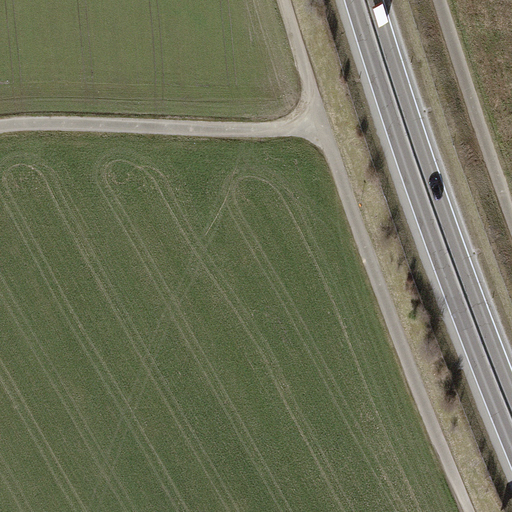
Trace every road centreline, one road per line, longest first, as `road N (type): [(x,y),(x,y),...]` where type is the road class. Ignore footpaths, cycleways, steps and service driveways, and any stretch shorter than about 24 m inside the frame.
road 1 (track): [(283,0),(318,122),(466,511)]
road 2 (trunk): [(356,0),(428,223),(511,441)]
road 3 (trunk): [(511,390),(376,0)]
road 4 (track): [(0,123),(318,122)]
road 5 (trunk): [(511,260),(427,0)]
road 6 (track): [(439,0),(511,219)]
